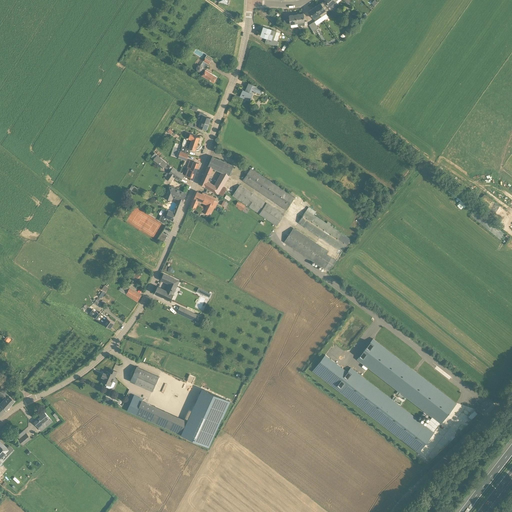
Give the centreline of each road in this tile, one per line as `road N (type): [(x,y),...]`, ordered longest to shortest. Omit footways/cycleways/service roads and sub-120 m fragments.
road 1 (residential): [(29,399),(90,365),(129,323),(208,148),(243,52),(249,3)]
road 2 (track): [(159,268),(90,229),(0,146)]
road 3 (unclassified): [(387,511),(511,383)]
